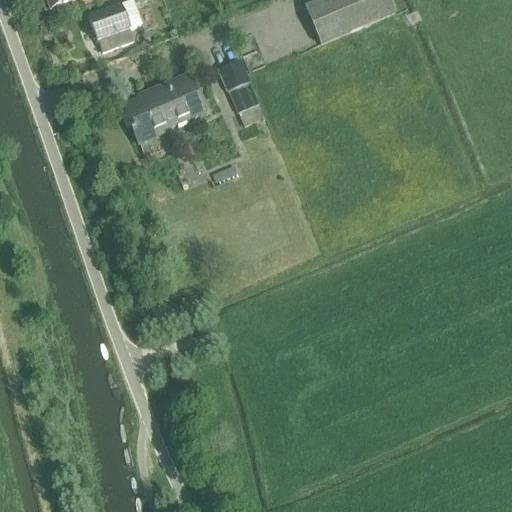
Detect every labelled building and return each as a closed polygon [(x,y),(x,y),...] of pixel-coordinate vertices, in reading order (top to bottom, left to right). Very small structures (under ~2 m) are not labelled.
[(72,0),(43,0),(42,1),(46,13),(49,12),(50,15),(74,6),(72,0)] [(77,0),(81,8),(99,1),(98,0),(77,0)] [(129,0),(131,4),(135,13),(136,13),(158,4),(156,0),(129,0)] [(395,17),(388,0),(333,0),(305,12),(320,49),(395,17)] [(97,47),(98,47),(102,58),(133,45),(129,34),(141,29),(136,13),(135,13),(131,4),(87,21),(97,47)] [(240,64),(217,74),(226,97),(249,87),(240,64)] [(168,132),(204,117),(188,79),(138,101),(140,105),(122,112),(138,150),(169,136),(168,132)] [(258,111),(239,119),(244,132),(263,123),(258,111)]
